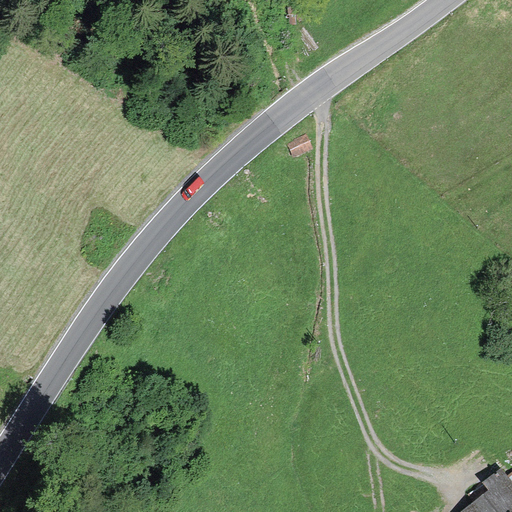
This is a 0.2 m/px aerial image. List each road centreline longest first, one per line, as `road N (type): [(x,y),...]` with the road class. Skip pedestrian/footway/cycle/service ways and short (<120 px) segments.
road 1 (tertiary): [(445,0),(278,116),(174,214),(105,296),(0,457)]
road 2 (track): [(449,479),(378,453),(344,371),(332,327),(316,90)]
